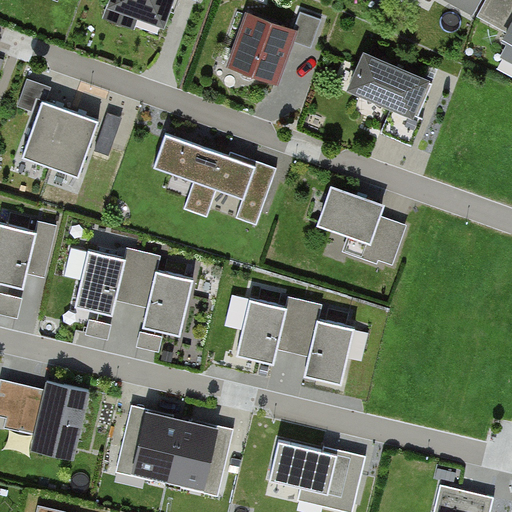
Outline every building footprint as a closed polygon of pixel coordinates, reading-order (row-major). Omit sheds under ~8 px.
[(113,0),(111,7),(157,24),(166,0),(194,0),(196,1),(196,0),(113,0)] [(482,0),(441,0),(474,17),(482,0)] [(511,46),(511,0),(482,0),(474,17),(500,32),(497,38),(511,46)] [(310,51),(322,19),(306,13),(294,45),(310,51)] [(293,32),(247,15),(227,69),(273,86),(293,32)] [(380,136),(405,147),(432,85),(372,59),(357,96),(391,110),(380,136)] [(26,92),(42,98),(47,84),(31,78),(26,92)] [(74,116),(46,107),(26,163),(54,172),(74,116)] [(102,126),(74,116),(54,172),(82,182),(102,126)] [(255,228),(277,170),(165,128),(150,169),(193,185),(183,212),(206,220),(216,193),(244,203),(237,222),(255,228)] [(384,210),(332,191),(317,230),(349,242),(345,255),(378,267),(380,262),(394,268),(409,228),(381,218),(384,210)] [(37,237),(2,229),(0,236),(0,288),(28,295),(32,279),(46,282),(58,230),(39,226),(37,237)] [(70,272),(82,274),(86,247),(74,245),(70,272)] [(126,263),(91,255),(78,313),(115,321),(119,303),(153,310),(148,333),(182,341),(195,285),(160,277),(164,259),(129,251),(126,263)] [(24,303),(2,297),(0,303),(0,317),(20,322),(24,303)] [(284,311),(250,303),(236,361),(273,370),(277,351),(311,358),(306,381),(341,389),(353,333),(318,325),(322,307),(287,299),(284,311)] [(114,329),(93,324),(89,338),(111,343),(114,329)] [(163,341),(142,336),(139,350),(160,355),(163,341)] [(269,380),(241,374),(238,384),(266,390),(269,380)] [(47,394),(2,384),(0,393),(0,419),(10,422),(7,432),(37,438),(33,456),(77,466),(93,397),(49,387),(47,394)] [(333,395),(299,387),(296,399),(330,406),(333,395)] [(233,433),(134,410),(119,475),(218,498),(233,433)] [(323,457),(279,446),(268,488),(301,496),(299,504),(328,511),(352,511),(365,463),(324,453),(323,457)] [(446,484),(439,511),(490,511),(495,496),(446,484)]
